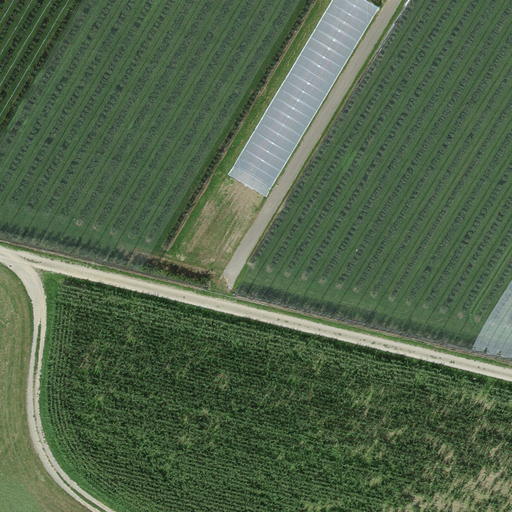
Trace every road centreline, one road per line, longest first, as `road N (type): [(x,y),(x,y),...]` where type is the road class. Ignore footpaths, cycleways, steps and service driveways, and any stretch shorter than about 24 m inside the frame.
road 1 (track): [(511,376),(11,257)]
road 2 (track): [(212,303),(398,0)]
road 3 (track): [(0,253),(27,271),(38,295),(32,387),(40,438),(52,465),(105,511)]
